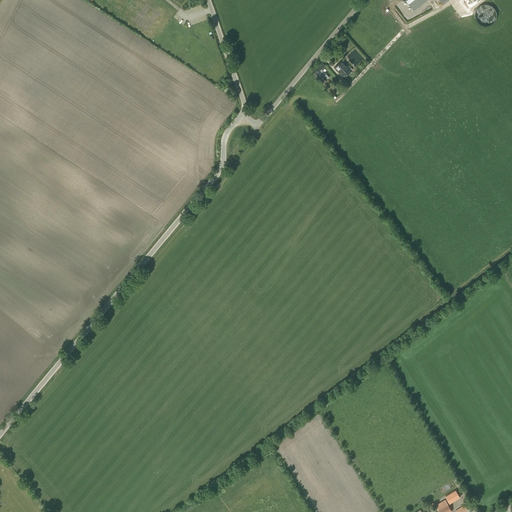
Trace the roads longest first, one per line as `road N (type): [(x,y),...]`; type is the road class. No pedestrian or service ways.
road 1 (unclassified): [(0,429),(217,174),(225,134),(246,109)]
road 2 (unclassified): [(246,109),(256,126),(362,0)]
